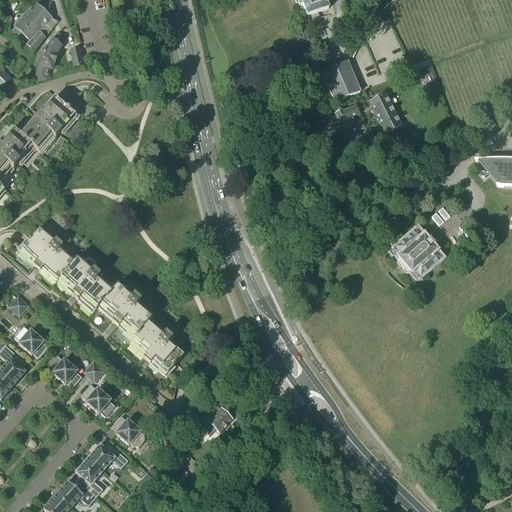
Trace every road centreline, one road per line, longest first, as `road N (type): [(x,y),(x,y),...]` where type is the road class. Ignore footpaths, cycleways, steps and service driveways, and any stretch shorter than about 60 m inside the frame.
road 1 (primary): [(303,380),(232,254),(165,0)]
road 2 (residential): [(201,482),(169,446),(173,416),(3,271)]
road 3 (residential): [(0,436),(38,391),(84,430),(13,511)]
road 4 (primary): [(417,511),(303,380)]
road 5 (unclassified): [(201,482),(303,380)]
road 6 (residential): [(0,108),(70,78),(113,82)]
